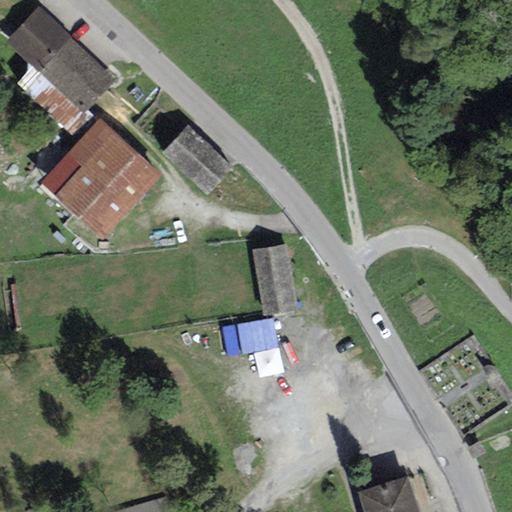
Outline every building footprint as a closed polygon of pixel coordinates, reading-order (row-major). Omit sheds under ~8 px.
[(111,76),(38,5),(5,39),(35,67),(18,84),(61,126),(111,76)] [(162,171),(97,113),(65,149),(79,162),(55,188),(107,233),(162,171)] [(188,121),(160,148),(204,192),(231,165),(188,121)] [(282,242),(255,246),(265,310),(292,306),(282,242)] [(373,477),(352,484),(361,511),(422,511),(403,452),(369,463),(373,477)] [(171,511),(166,494),(100,511),(171,511)]
